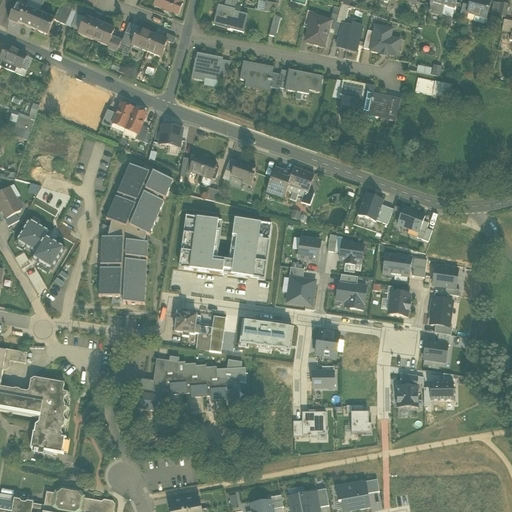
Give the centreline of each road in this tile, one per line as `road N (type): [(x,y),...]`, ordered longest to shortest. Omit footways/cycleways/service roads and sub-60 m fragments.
road 1 (tertiary): [(163,106),(430,203),(476,207)]
road 2 (residential): [(43,330),(66,324),(154,335),(176,302),(305,319)]
road 3 (residential): [(187,35),(393,78)]
road 4 (tertiary): [(0,37),(163,106)]
road 5 (residential): [(389,331),(384,455)]
